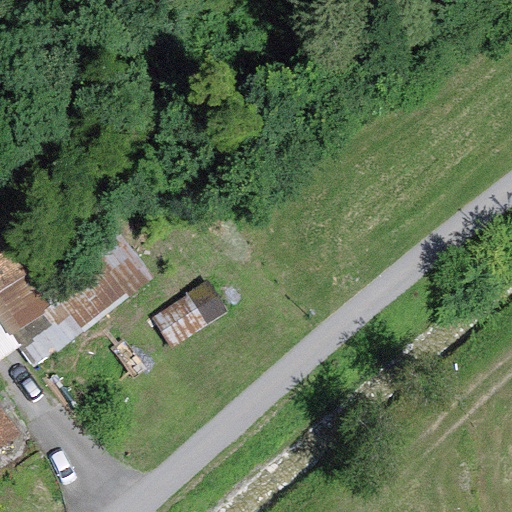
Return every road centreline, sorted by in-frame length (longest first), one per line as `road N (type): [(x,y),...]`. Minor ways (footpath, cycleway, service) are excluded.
road 1 (unclassified): [(511,182),(369,287),(134,511)]
road 2 (track): [(338,511),(511,370)]
